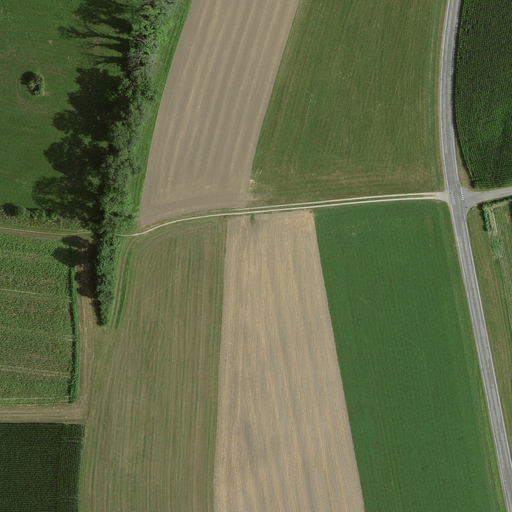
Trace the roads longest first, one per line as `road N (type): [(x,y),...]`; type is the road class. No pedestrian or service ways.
road 1 (track): [(455,200),(225,215),(139,234)]
road 2 (tertiary): [(455,200),(511,497)]
road 3 (track): [(139,234),(99,407),(93,511)]
road 4 (tertiary): [(455,0),(446,88),(455,200)]
